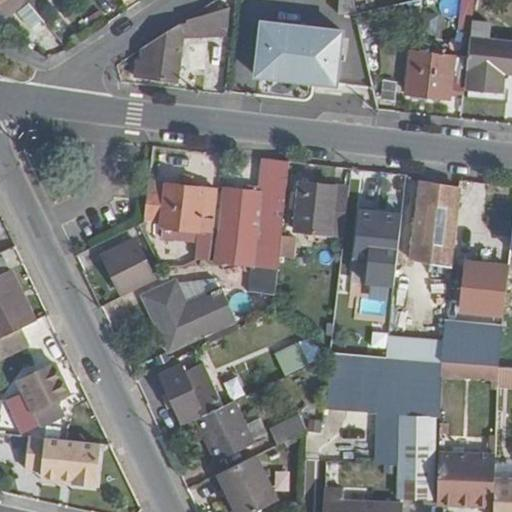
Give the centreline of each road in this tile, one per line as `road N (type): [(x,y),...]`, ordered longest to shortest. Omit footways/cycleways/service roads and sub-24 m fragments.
road 1 (tertiary): [(511,157),(64,105)]
road 2 (tertiary): [(0,153),(171,511)]
road 3 (residential): [(185,0),(73,74),(64,105)]
